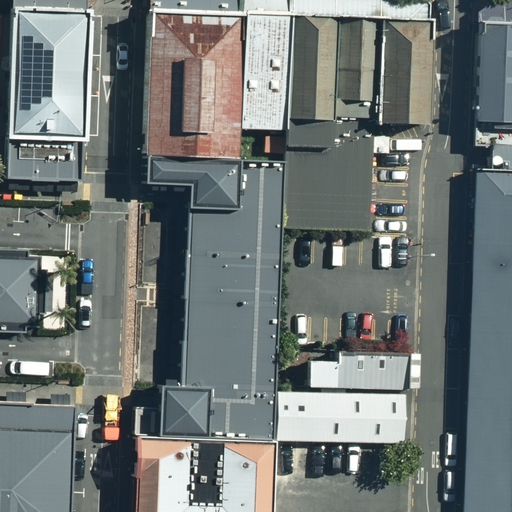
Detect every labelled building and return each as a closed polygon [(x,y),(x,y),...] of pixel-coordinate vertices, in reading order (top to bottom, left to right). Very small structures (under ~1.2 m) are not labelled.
[(11,0),(11,14),(87,16),(87,0),(11,0)] [(146,0),(147,17),(243,20),(243,0),(146,0)] [(292,0),(243,0),(243,20),(292,21),(292,0)] [(424,3),(340,0),(292,0),(292,21),(340,22),(382,23),(423,24),(429,25),(430,8),(424,3)] [(479,16),(478,29),(511,30),(511,6),(496,6),(479,16)] [(87,16),(11,14),(6,144),(82,147),(83,135),(87,16)] [(243,20),(147,17),(144,159),(238,163),(240,136),(243,20)] [(292,21),(243,20),(240,136),(286,137),(287,123),(292,21)] [(340,22),(292,21),(287,123),(335,125),(340,22)] [(382,23),(340,22),(335,125),(379,125),(382,23)] [(420,133),(423,24),(382,23),(379,125),(378,131),(420,133)] [(431,29),(429,25),(423,24),(420,133),(429,132),(431,29)] [(511,30),(478,29),(476,126),(511,126),(511,30)] [(369,236),(374,136),(375,127),(335,126),(335,125),(287,123),(286,137),(283,164),(282,168),(280,231),(286,232),(369,236)] [(511,126),(476,126),(475,172),(511,172),(511,126)] [(82,147),(6,144),(5,180),(80,184),(82,147)] [(238,163),(144,159),(143,193),(187,195),(179,387),(136,385),(134,385),(132,440),(272,445),(274,393),(280,231),(282,168),(283,164),(238,163)] [(511,511),(511,177),(475,176),(464,511),(511,511)] [(0,334),(25,335),(25,331),(37,331),(38,316),(44,316),(46,271),(38,271),(39,255),(27,255),(27,252),(27,250),(0,248),(0,334)] [(333,361),(307,361),(306,394),(406,395),(407,356),(333,353),(333,361)] [(407,356),(406,395),(415,395),(416,356),(407,356)] [(404,448),(406,395),(306,394),(274,393),(272,445),(279,446),(404,448)] [(0,511),(48,511),(52,409),(0,407),(0,511)] [(270,511),(272,445),(132,440),(129,511),(270,511)]
